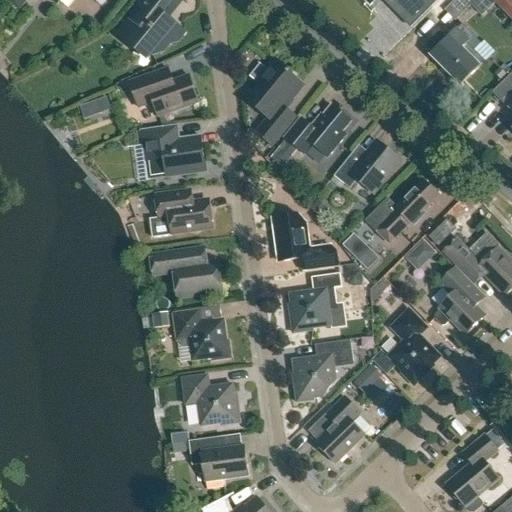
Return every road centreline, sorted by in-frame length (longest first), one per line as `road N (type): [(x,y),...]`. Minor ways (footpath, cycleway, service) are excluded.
road 1 (residential): [(216,0),(280,466),(325,511)]
road 2 (residential): [(266,0),(511,198)]
road 3 (residential): [(382,470),(511,343)]
